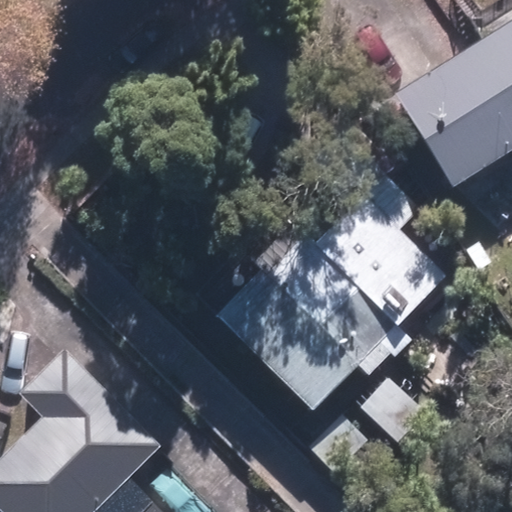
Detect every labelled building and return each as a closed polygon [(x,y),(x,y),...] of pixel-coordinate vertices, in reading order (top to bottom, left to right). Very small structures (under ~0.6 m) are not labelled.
[(511,22),(406,88),(465,183),(511,154),(511,22)] [(228,316),(322,407),(451,275),(403,229),(424,208),(378,163),(228,316)] [(166,443),(73,348),(27,392),(49,414),(0,461),(0,502),(9,511),(145,511),(158,500),(133,475),(166,443)] [(428,412),(392,379),(367,406),(403,439),(428,412)] [(373,439),(345,413),(313,448),(341,474),(373,439)] [(170,511),(159,499),(158,500),(145,511),(170,511)]
